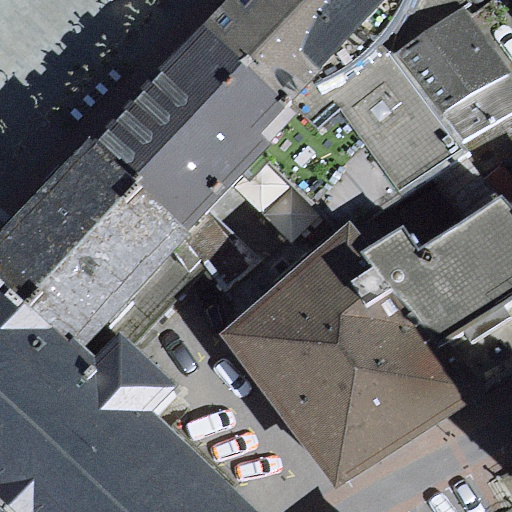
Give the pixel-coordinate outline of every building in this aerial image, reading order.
[(439,115),(395,55),(462,9),(468,4),(464,0),(229,0),(206,25),(286,101),(315,127),(342,109),(369,147),(400,189),(437,168),(457,199),(486,179),(462,146),(439,115)] [(439,115),(508,70),(462,9),(395,55),(439,115)] [(128,111),(101,141),(187,227),(245,169),(254,179),(273,161),(314,204),(325,195),(346,222),(400,189),(369,147),(342,109),(315,127),(286,101),(206,25),(128,111)] [(439,115),(462,146),(511,111),(511,75),(508,70),(439,115)] [(511,160),(511,111),(462,146),(486,179),(511,160)] [(106,319),(187,227),(101,141),(96,138),(39,201),(0,243),(0,282),(78,350),(106,319)] [(460,398),(511,364),(511,200),(507,194),(419,254),(405,229),(365,251),(460,398)] [(226,332),(342,481),(460,398),(365,251),(349,226),(287,279),(226,332)] [(255,511),(158,415),(179,394),(131,349),(120,338),(96,365),(78,350),(0,282),(0,504),(8,511),(255,511)]
